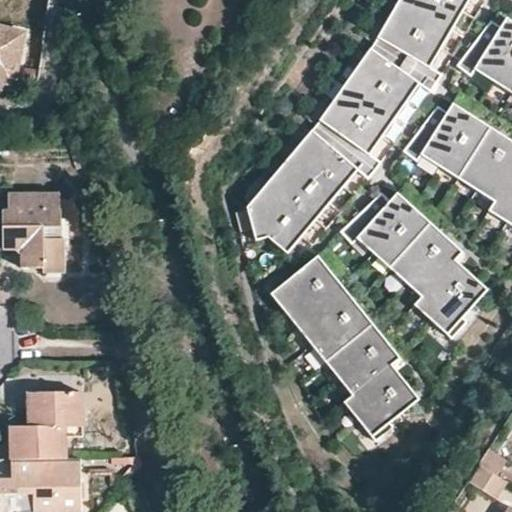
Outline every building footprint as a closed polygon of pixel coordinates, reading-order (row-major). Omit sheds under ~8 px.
[(400,0),(378,38),(430,69),(449,37),(439,31),(447,19),(456,25),(470,0),(400,0)] [(511,21),(507,18),(501,28),(491,21),(458,66),(472,77),(476,70),(511,93),(511,21)] [(14,78),(23,24),(0,19),(0,75),(4,76),(14,78)] [(449,37),(456,25),(447,19),(439,31),(449,37)] [(430,69),(378,38),(374,45),(371,49),(421,84),(430,69)] [(399,115),(421,84),(371,49),(320,121),(370,156),(391,126),(382,120),(390,108),(399,115)] [(511,140),(498,131),(492,141),(479,133),(485,123),(453,103),(447,113),(438,107),(404,152),(417,163),(422,156),(495,202),(489,211),(511,225),(511,140)] [(391,126),(399,115),(390,108),(382,120),(391,126)] [(370,156),(320,121),(317,125),(313,131),(359,170),(370,156)] [(492,141),(498,131),(485,123),(479,133),(492,141)] [(335,198),(359,170),(313,131),(248,207),(259,249),(269,237),(288,254),(299,241),(290,234),(299,223),(308,231),(326,209),(318,202),(327,191),(335,198)] [(13,243),(17,240),(25,249),(22,253),(22,264),(42,263),(42,268),(64,267),(64,234),(60,233),(60,206),(57,206),(41,206),(41,190),(6,191),(7,205),(1,205),(0,243),(13,243)] [(41,190),(41,206),(57,206),(56,190),(41,190)] [(326,209),(335,198),(327,191),(318,202),(326,209)] [(430,236),(418,226),(426,218),(398,193),(390,201),(382,193),(341,232),(353,245),(359,240),(422,297),(415,305),(452,339),(468,322),(463,318),(482,298),(475,292),(483,284),(451,256),(459,247),(437,228),(430,236)] [(437,228),(426,218),(418,226),(430,236),(437,228)] [(299,241),(308,231),(299,223),(290,234),(299,241)] [(22,253),(25,249),(17,240),(13,243),(22,253)] [(462,266),(470,257),(459,247),(451,256),(462,266)] [(370,337),(360,325),(369,318),(351,297),(343,304),(334,293),(342,286),(319,256),(272,294),(353,396),(345,403),(376,442),(394,427),(391,424),(412,407),(407,400),(415,393),(388,360),(396,353),(378,331),(370,337)] [(482,298),(489,290),(483,284),(475,292),(482,298)] [(351,297),(342,286),(334,293),(343,304),(351,297)] [(378,331),(369,318),(360,325),(370,337),(378,331)] [(64,392),(34,392),(34,425),(27,425),(10,426),(9,458),(11,458),(16,458),(64,457),(65,436),(64,392)] [(81,392),(64,392),(65,436),(82,437),(81,392)] [(64,457),(16,458),(11,458),(11,476),(0,476),(0,511),(80,511),(81,458),(64,457)] [(510,481),(482,463),(471,480),(499,498),(510,481)]
